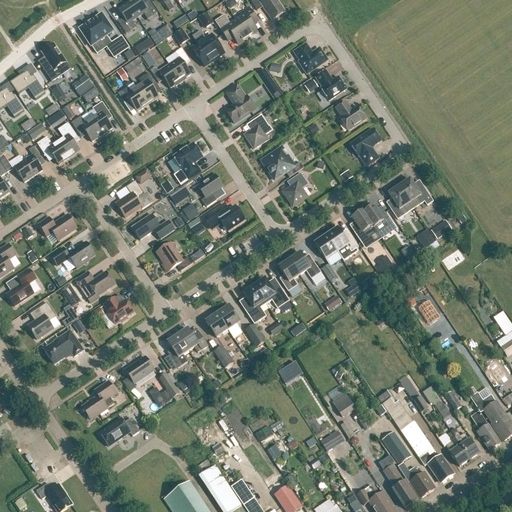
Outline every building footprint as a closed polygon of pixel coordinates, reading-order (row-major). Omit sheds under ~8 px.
[(134,0),(128,4),(137,19),(143,15),(147,21),(152,18),(139,0),(134,0)] [(169,4),(174,0),(160,0),(169,13),(173,10),(169,4)] [(225,0),(224,1),(228,9),(235,5),(233,0),(225,0)] [(265,0),(261,3),(258,0),(248,0),(257,12),(263,8),(273,22),(285,14),(275,0),(265,0)] [(131,23),(137,19),(128,4),(117,11),(123,20),(118,24),(126,36),(136,29),(131,23)] [(236,22),(247,39),(257,33),(252,26),(258,22),(248,8),(239,15),(241,18),(236,22)] [(205,29),(212,25),(206,15),(199,20),(205,29)] [(81,30),(80,30),(81,31),(91,46),(91,47),(92,47),(92,46),(101,40),(114,59),(129,49),(121,38),(111,45),(106,37),(112,33),(113,33),(112,32),(102,17),(102,16),(101,16),(101,17),(81,30)] [(247,39),(236,22),(230,26),(224,16),(214,23),(228,42),(233,39),(238,45),(247,39)] [(168,26),(156,34),(162,42),(173,34),(168,26)] [(181,46),(188,41),(181,32),(175,36),(181,46)] [(196,35),(214,61),(224,55),(212,36),(206,40),(200,32),(196,35)] [(204,68),(214,61),(196,35),(192,37),(198,46),(192,50),(204,68)] [(150,40),(145,43),(149,50),(154,46),(150,40)] [(66,63),(54,45),(41,54),(50,66),(43,71),(52,83),(62,76),(57,69),(66,63)] [(312,55),(306,46),(294,53),(300,63),(299,64),(307,76),(327,62),(319,50),(312,55)] [(169,66),(181,84),(186,80),(186,79),(191,76),(183,64),(188,60),(181,50),(176,54),(179,59),(169,66)] [(130,51),(124,56),(128,62),(135,58),(130,51)] [(148,54),(142,58),(146,64),(152,60),(148,54)] [(112,62),(106,66),(98,55),(91,60),(104,78),(117,69),(112,62)] [(138,60),(133,63),(139,73),(144,69),(138,60)] [(271,64),(269,73),(277,74),(279,66),(271,64)] [(176,87),(181,84),(169,66),(159,73),(155,67),(150,71),(157,82),(162,78),(170,90),(175,86),(176,87)] [(23,75),(10,84),(19,97),(18,95),(27,89),(35,101),(45,95),(33,76),(31,77),(26,69),(22,72),(23,75)] [(122,70),(116,74),(122,83),(128,79),(122,70)] [(332,82),(326,72),(316,79),(322,89),(320,90),(329,102),(346,91),(338,78),(332,82)] [(136,89),(148,106),(159,99),(151,87),(156,84),(149,74),(139,81),(142,85),(136,89)] [(86,77),(73,86),(78,94),(91,85),(86,77)] [(269,92),(275,88),(271,81),(265,85),(269,92)] [(2,92),(0,93),(0,110),(6,107),(14,119),(24,113),(12,94),(10,95),(5,87),(0,90),(2,92)] [(234,125),(251,113),(255,110),(250,103),(247,98),(245,99),(237,87),(226,95),(234,107),(226,113),(234,125)] [(148,106),(136,89),(131,93),(128,88),(118,95),(125,105),(129,102),(137,113),(148,106)] [(88,93),(82,97),(86,104),(93,99),(88,93)] [(91,120),(102,137),(112,130),(103,117),(109,114),(102,103),(92,110),(97,116),(91,120)] [(351,112),(345,103),(335,110),(341,119),(340,120),(348,132),(366,120),(357,108),(351,112)] [(56,106),(51,109),(54,114),(59,111),(56,106)] [(70,120),(75,116),(68,106),(63,110),(70,120)] [(65,119),(62,113),(57,116),(61,122),(65,119)] [(254,151),(268,141),(265,136),(271,132),(261,116),(250,124),(254,130),(244,136),(254,151)] [(102,137),(91,120),(85,124),(81,118),(71,124),(78,134),(83,131),(92,143),(102,137)] [(26,124),(30,129),(35,126),(32,120),(26,124)] [(58,143),(69,159),(79,152),(72,141),(77,138),(68,124),(58,131),(64,140),(58,143)] [(46,132),(41,125),(28,134),(33,142),(46,132)] [(315,125),(308,130),(313,137),(320,132),(315,125)] [(379,160),(371,149),(381,143),(372,130),(350,145),(358,158),(359,157),(367,168),(379,160)] [(22,139),(26,145),(32,142),(28,135),(22,139)] [(3,138),(0,139),(0,146),(2,150),(8,146),(3,138)] [(69,159),(58,143),(53,147),(47,138),(37,145),(46,158),(51,155),(58,166),(69,159)] [(180,186),(189,181),(200,173),(194,164),(202,158),(193,145),(173,159),(174,160),(168,164),(175,176),(174,176),(180,186)] [(23,162),(33,178),(43,172),(35,159),(40,156),(34,148),(29,151),(32,156),(23,162)] [(294,168),(282,149),(262,162),(274,182),(286,174),(289,179),(304,169),(300,164),(294,168)] [(0,158),(0,164),(7,174),(13,170),(3,157),(0,158)] [(24,184),(33,178),(23,162),(14,169),(24,184)] [(141,185),(153,177),(147,169),(135,177),(141,185)] [(283,194),(290,205),(293,209),(296,206),(307,199),(302,190),(308,186),(300,174),(290,181),(294,186),(283,194)] [(344,174),(340,177),(344,183),(348,180),(344,174)] [(206,209),(216,202),(212,195),(222,188),(215,177),(198,188),(206,199),(202,202),(206,209)] [(0,199),(0,200),(9,194),(0,179),(0,199)] [(399,188),(410,204),(416,200),(420,206),(424,203),(427,207),(433,203),(423,188),(417,192),(410,180),(399,188)] [(167,181),(160,186),(167,195),(174,191),(167,181)] [(142,209),(150,204),(151,202),(147,196),(144,196),(135,182),(126,188),(131,196),(116,206),(125,219),(141,208),(142,209)] [(168,198),(174,206),(188,196),(182,187),(168,198)] [(404,208),(410,204),(399,188),(388,195),(396,206),(390,210),(397,221),(408,214),(404,208)] [(189,222),(199,216),(192,205),(182,212),(189,222)] [(235,208),(228,213),(224,206),(219,209),(204,219),(211,230),(221,224),(227,232),(244,221),(235,208)] [(372,227),(373,229),(379,225),(383,230),(392,224),(385,214),(380,217),(374,207),(364,214),(372,227)] [(372,227),(364,214),(363,212),(352,219),(360,230),(354,234),(361,244),(376,234),(373,229),(372,227)] [(76,229),(68,216),(54,226),(49,219),(38,226),(46,238),(52,234),(58,242),(71,233),(76,229)] [(160,228),(151,216),(131,229),(140,241),(154,232),(160,241),(174,231),(168,222),(160,228)] [(462,216),(458,220),(462,225),(466,222),(462,216)] [(180,219),(175,223),(179,229),(184,226),(180,219)] [(196,219),(186,225),(193,238),(204,231),(196,219)] [(438,227),(431,232),(437,241),(444,236),(438,227)] [(28,239),(34,236),(29,228),(23,232),(28,239)] [(338,229),(326,237),(337,253),(343,263),(358,253),(356,250),(358,248),(351,237),(346,241),(338,229)] [(424,251),(426,250),(434,245),(435,244),(429,236),(419,243),(424,251)] [(326,261),(337,253),(326,237),(314,245),(326,261)] [(208,243),(203,248),(208,254),(214,249),(208,243)] [(94,256),(86,244),(68,256),(63,249),(51,258),(57,267),(69,259),(76,270),(88,261),(94,256)] [(0,279),(14,270),(8,261),(16,256),(8,245),(0,250),(0,256),(2,260),(0,261),(0,279)] [(182,262),(170,245),(157,254),(164,265),(162,266),(167,273),(177,267),(181,272),(193,265),(188,258),(182,262)] [(410,246),(402,252),(408,260),(416,255),(410,246)] [(201,251),(191,258),(194,263),(204,256),(201,251)] [(289,261),(300,276),(306,272),(311,280),(321,274),(313,262),(308,265),(300,254),(289,261)] [(389,260),(380,266),(385,274),(394,269),(389,260)] [(293,280),(300,276),(289,261),(279,269),(286,280),(281,283),(288,293),(297,286),(293,280)] [(15,308),(34,295),(28,286),(36,281),(29,271),(17,279),(21,286),(6,296),(15,308)] [(114,286),(106,273),(93,282),(88,274),(75,282),(90,305),(99,299),(97,297),(114,286)] [(330,283),(337,278),(333,274),(327,278),(330,283)] [(61,277),(55,281),(59,288),(65,284),(61,277)] [(317,288),(328,282),(326,279),(315,285),(317,288)] [(254,287),(266,305),(271,302),(277,310),(289,302),(281,290),(274,294),(265,280),(264,281),(262,280),(261,281),(259,282),(258,283),(258,284),(254,287)] [(356,285),(345,292),(350,299),(361,292),(356,285)] [(63,287),(60,294),(70,298),(72,291),(63,287)] [(260,309),(266,305),(254,287),(249,290),(248,290),(247,290),(245,291),(244,293),(244,294),(243,295),(253,308),(246,313),(254,326),(266,318),(260,309)] [(329,313),(342,304),(337,297),(324,306),(329,313)] [(119,306),(114,299),(104,306),(108,313),(107,314),(116,326),(121,323),(122,323),(127,320),(126,319),(133,314),(125,302),(119,306)] [(37,341),(53,330),(49,323),(56,318),(47,304),(33,313),(38,320),(28,328),(37,341)] [(68,317),(73,313),(69,307),(63,310),(68,317)] [(217,315),(228,331),(233,339),(241,333),(236,326),(240,323),(228,307),(217,315)] [(96,320),(105,315),(100,308),(92,314),(96,320)] [(216,339),(228,331),(217,315),(205,323),(216,339)] [(79,322),(73,325),(75,327),(74,328),(79,334),(85,330),(79,322)] [(273,336),(284,330),(279,323),(269,330),(273,336)] [(256,348),(265,343),(254,326),(245,332),(256,348)] [(295,329),(291,333),(295,338),(299,335),(295,329)] [(178,336),(189,352),(194,349),(198,354),(208,347),(199,333),(193,338),(187,330),(178,336)] [(74,358),(83,352),(70,332),(58,340),(59,341),(43,351),(54,366),(71,354),(74,358)] [(183,356),(189,352),(178,336),(167,343),(174,354),(169,357),(178,370),(187,363),(183,356)] [(507,358),(511,355),(511,340),(501,348),(507,358)] [(225,370),(233,364),(222,348),(214,353),(225,370)] [(134,385),(154,372),(145,358),(125,372),(134,385)] [(276,373),(284,385),(302,374),(294,362),(276,373)] [(498,381),(506,375),(501,367),(492,372),(498,381)] [(172,400),(179,395),(166,375),(159,380),(172,400)] [(185,382),(179,386),(186,395),(191,392),(185,382)] [(218,382),(213,386),(217,391),(222,387),(218,382)] [(91,421),(108,410),(107,409),(114,405),(110,399),(116,394),(108,383),(94,392),(98,397),(82,408),(91,421)] [(412,385),(404,389),(412,400),(419,396),(412,385)] [(412,423),(398,403),(390,390),(378,398),(382,405),(424,466),(427,465),(434,475),(436,474),(442,484),(453,476),(447,467),(448,466),(441,455),(433,461),(430,456),(435,452),(414,422),(412,423)] [(456,412),(462,407),(451,392),(445,396),(456,412)] [(484,410),(492,423),(491,424),(503,442),(511,435),(511,422),(506,414),(505,414),(496,401),(495,402),(491,397),(483,402),(478,393),(471,398),(481,412),(484,410)] [(342,418),(356,409),(346,394),(332,403),(342,418)] [(421,413),(428,409),(421,397),(414,402),(421,413)] [(433,406),(442,419),(449,414),(440,401),(433,406)] [(488,425),(479,412),(471,417),(480,431),(477,432),(486,445),(487,444),(491,450),(501,444),(488,425)] [(140,433),(131,420),(124,424),(121,420),(100,435),(109,448),(130,434),(132,438),(140,433)] [(349,440),(355,436),(346,422),(341,426),(349,440)] [(257,433),(262,440),(272,433),(267,426),(257,433)] [(454,438),(460,447),(469,461),(479,454),(469,440),(464,433),(460,436),(455,429),(450,432),(454,438)] [(327,453),(345,442),(338,431),(320,442),(327,453)] [(460,447),(454,438),(450,432),(446,435),(449,441),(445,435),(438,439),(444,448),(445,447),(449,454),(458,468),(469,461),(460,447)] [(408,472),(401,463),(410,457),(393,433),(382,441),(390,453),(399,466),(397,467),(409,483),(414,490),(415,489),(422,498),(434,490),(429,483),(430,482),(424,472),(421,474),(418,469),(415,470),(414,468),(408,472)] [(311,440),(305,443),(309,449),(315,446),(311,440)] [(293,441),(287,445),(292,451),(298,447),(293,441)] [(220,444),(212,449),(217,456),(224,451),(220,444)] [(404,482),(393,466),(384,472),(395,488),(392,490),(405,509),(417,500),(405,482),(404,482)] [(293,488),(297,485),(291,475),(286,478),(293,488)] [(276,511),(275,510),(272,511),(263,511),(242,480),(231,488),(247,511),(276,511)] [(162,498),(170,511),(206,511),(188,482),(162,498)] [(52,490),(48,485),(36,493),(42,501),(47,498),(56,511),(63,511),(71,507),(62,493),(63,492),(59,486),(52,490)] [(378,496),(371,486),(357,495),(364,505),(368,502),(374,511),(394,511),(392,508),(392,506),(383,492),(378,496)] [(283,511),(297,511),(302,509),(288,488),(274,497),(283,511)] [(354,496),(347,501),(350,505),(351,505),(357,501),(354,496)] [(21,499),(14,503),(20,511),(21,511),(27,507),(21,499)] [(351,505),(350,505),(354,511),(357,511),(360,510),(360,511),(365,511),(358,500),(357,501),(351,505)]
